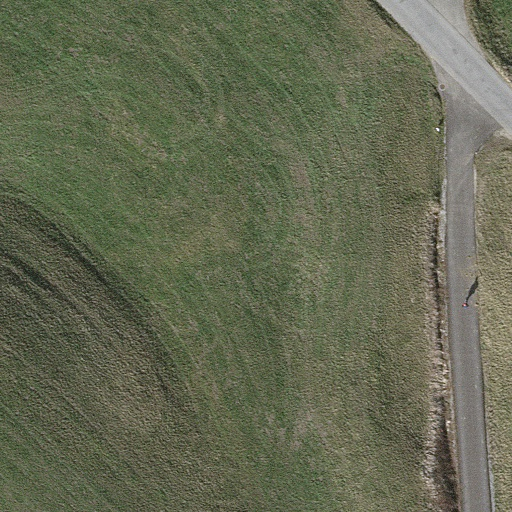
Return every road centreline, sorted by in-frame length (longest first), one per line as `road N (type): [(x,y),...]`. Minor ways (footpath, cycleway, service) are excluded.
road 1 (track): [(475,76),(459,166),(458,242),(478,511)]
road 2 (residential): [(400,0),(511,113)]
